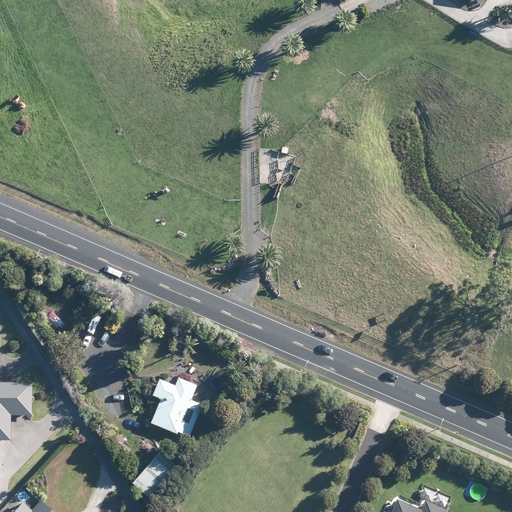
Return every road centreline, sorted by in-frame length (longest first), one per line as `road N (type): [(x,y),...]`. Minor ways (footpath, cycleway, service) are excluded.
road 1 (secondary): [(398,387),(0,215)]
road 2 (residential): [(398,387),(342,511)]
road 3 (secondary): [(511,436),(398,387)]
